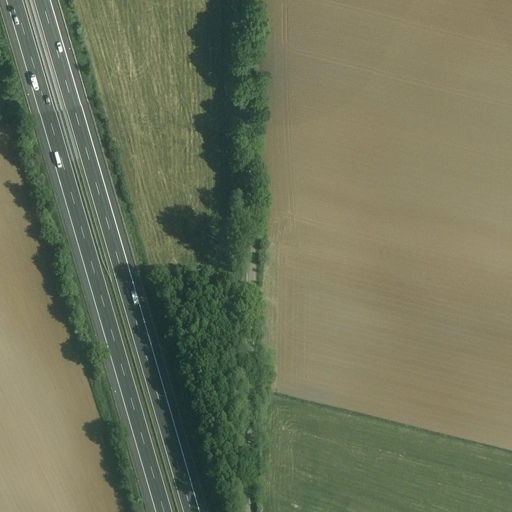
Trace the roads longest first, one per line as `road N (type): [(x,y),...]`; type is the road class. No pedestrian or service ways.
road 1 (motorway): [(12,0),(161,511)]
road 2 (motorway): [(190,511),(42,0)]
road 3 (unclassified): [(249,511),(255,0)]
